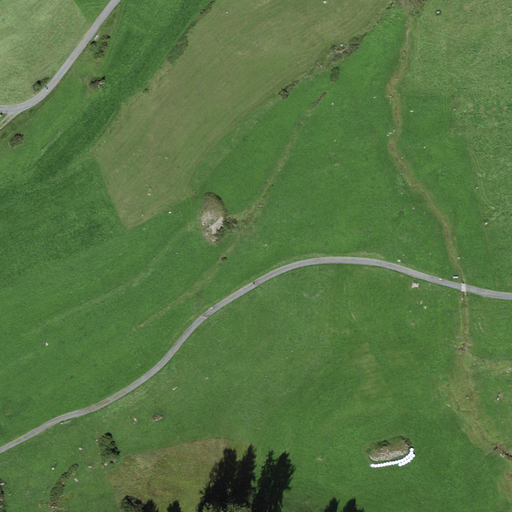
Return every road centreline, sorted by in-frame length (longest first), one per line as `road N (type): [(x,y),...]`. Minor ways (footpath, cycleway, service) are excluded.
road 1 (track): [(0,449),(127,388),(166,358),(198,318),(298,263),(373,261),(511,294)]
road 2 (track): [(116,0),(50,88),(9,109)]
